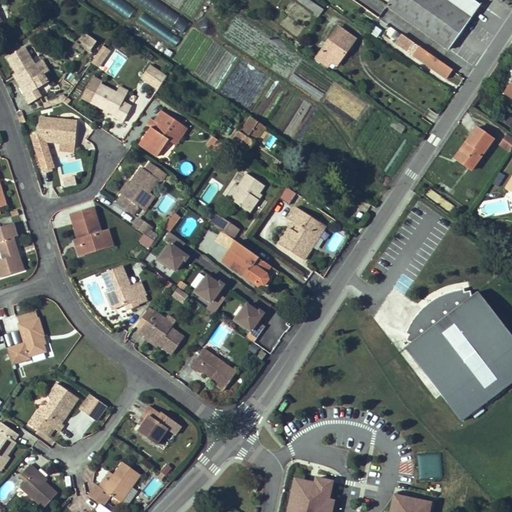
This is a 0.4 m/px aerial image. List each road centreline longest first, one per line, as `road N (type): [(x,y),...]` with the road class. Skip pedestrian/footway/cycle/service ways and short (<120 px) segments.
road 1 (residential): [(243,421),(511,22)]
road 2 (residential): [(147,368),(88,327),(55,277)]
road 3 (unknown): [(479,69),(369,0)]
road 4 (residential): [(160,511),(243,421)]
